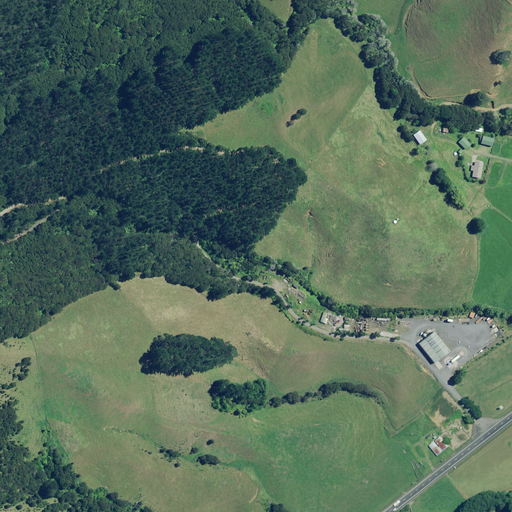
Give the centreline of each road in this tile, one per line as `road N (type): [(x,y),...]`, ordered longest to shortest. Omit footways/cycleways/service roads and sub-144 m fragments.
road 1 (track): [(490,432),(415,344),(300,325),(280,298),(222,270),(198,248),(207,212),(248,204),(272,187),(276,153),(150,149),(110,163),(66,194),(0,209)]
road 2 (primary): [(511,416),(389,511)]
